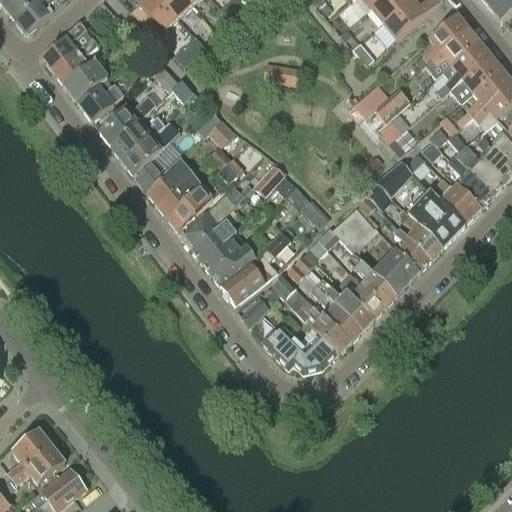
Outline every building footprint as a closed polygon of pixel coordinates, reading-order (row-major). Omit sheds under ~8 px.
[(0,0),(0,9),(5,15),(23,0),(0,0)] [(23,0),(5,15),(15,28),(26,19),(25,16),(40,3),(37,0),(23,0)] [(179,25),(154,0),(142,0),(146,3),(138,11),(164,39),(179,25)] [(193,12),(181,0),(154,0),(179,25),(193,12)] [(205,0),(181,0),(193,12),(205,0)] [(251,0),(246,0),(240,6),(247,14),(261,2),(259,0),(253,0),(252,1),(251,0)] [(358,0),(358,1),(370,15),(388,0),(358,0)] [(388,0),(370,15),(383,30),(412,6),(406,0),(388,0)] [(412,6),(383,30),(396,45),(441,7),(435,0),(433,0),(418,13),(412,6)] [(478,0),(487,10),(499,0),(478,0)] [(511,0),(499,0),(487,10),(501,28),(511,18),(511,0)] [(26,19),(15,28),(23,37),(26,35),(29,39),(66,8),(60,1),(47,12),(40,3),(25,16),(26,19)] [(247,14),(240,6),(236,1),(221,14),(234,28),(248,16),(247,14)] [(308,5),(314,13),(322,6),(318,1),(312,2),(308,5)] [(103,8),(92,17),(106,32),(116,23),(103,8)] [(421,74),(467,35),(456,22),(428,46),(434,53),(416,67),(421,74)] [(53,77),(77,57),(72,49),(86,36),(81,29),(66,43),(43,64),(53,77)] [(467,35),(421,74),(418,76),(424,83),(433,75),(439,81),(449,72),(479,49),(467,35)] [(131,38),(124,43),(135,56),(141,51),(131,38)] [(77,57),(53,77),(64,91),(88,71),(83,64),(98,51),(93,45),(77,57)] [(479,49),(449,72),(456,79),(435,96),(441,103),(451,95),(490,63),(479,49)] [(360,50),(352,56),(354,59),(365,72),(367,71),(373,66),(360,50)] [(501,76),(490,63),(451,95),(461,109),(472,100),(501,76)] [(88,71),(64,91),(77,107),(106,85),(98,74),(104,70),(99,64),(88,71)] [(156,83),(164,75),(156,65),(147,73),(156,83)] [(267,68),(265,85),(299,88),(301,71),(267,68)] [(164,75),(156,83),(169,99),(172,96),(171,95),(177,90),(164,75)] [(511,89),(501,76),(472,100),(478,107),(467,116),(468,117),(472,122),(511,89)] [(106,85),(77,107),(93,128),(113,112),(103,99),(112,93),(106,85)] [(177,90),(171,95),(172,96),(182,108),(193,100),(181,86),(177,90)] [(511,113),(511,89),(472,122),(473,122),(478,129),(489,120),(495,128),(511,113)] [(364,125),(389,103),(377,90),(348,116),(359,129),(364,125)] [(389,103),(364,125),(376,138),(390,125),(409,108),(399,96),(390,104),(389,103)] [(112,154),(138,128),(155,111),(148,103),(130,118),(126,113),(100,138),(112,154)] [(351,104),(345,109),(346,110),(349,114),(355,109),(351,105),(351,104)] [(455,127),(460,133),(473,122),(472,122),(468,117),(455,127)] [(501,126),(498,130),(511,143),(511,117),(502,128),(501,126)] [(201,136),(226,151),(237,133),(212,118),(201,136)] [(145,136),(138,128),(112,154),(124,167),(149,142),(151,142),(158,136),(159,137),(165,131),(165,130),(158,122),(150,128),(152,130),(145,136)] [(450,141),(453,139),(452,138),(456,135),(446,122),(439,127),(450,140),(450,141)] [(390,125),(376,138),(387,151),(394,145),(394,144),(402,138),(390,125)] [(168,128),(165,130),(165,131),(159,137),(158,136),(151,142),(149,142),(124,167),(148,200),(177,171),(176,170),(166,181),(152,165),(179,138),(168,128)] [(511,143),(498,130),(491,136),(499,144),(491,151),(511,171),(511,143)] [(446,143),(447,143),(441,135),(429,144),(432,148),(431,148),(437,153),(448,145),(446,143)] [(450,140),(447,143),(446,143),(448,145),(449,144),(460,158),(464,153),(453,139),(450,141),(450,140)] [(511,180),(511,171),(491,151),(484,144),(478,150),(485,158),(479,164),(504,189),(511,180)] [(394,145),(387,151),(398,163),(405,157),(394,145)] [(437,153),(431,148),(422,157),(431,168),(442,158),(437,153)] [(460,158),(452,164),(492,202),(504,189),(479,164),(465,152),(464,153),(460,158)] [(231,166),(220,154),(211,163),(221,174),(231,166)] [(418,159),(403,173),(412,181),(413,180),(412,179),(413,178),(419,185),(430,175),(423,168),(425,167),(418,159)] [(231,166),(221,174),(221,175),(216,179),(227,191),(243,177),(232,164),(231,166)] [(492,202),(452,164),(447,170),(461,183),(454,191),(480,215),(492,202)] [(177,171),(148,200),(157,212),(184,187),(191,180),(186,173),(183,176),(177,171)] [(274,193),(284,182),(275,173),(253,193),(263,204),(274,193)] [(412,181),(403,173),(380,195),(388,202),(412,181)] [(184,187),(157,212),(168,225),(193,199),(201,193),(201,192),(191,180),(184,187)] [(193,199),(168,225),(178,238),(205,212),(212,206),(207,200),(216,192),(209,185),(201,192),(201,193),(193,199)] [(440,208),(464,231),(476,218),(443,186),(437,192),(444,199),(439,205),(441,207),(440,208)] [(380,195),(376,190),(364,203),(366,205),(376,214),(378,217),(390,204),(388,202),(380,195)] [(307,205),(296,194),(288,203),(298,213),(307,205)] [(439,205),(430,196),(410,217),(406,213),(402,217),(407,221),(442,254),(464,231),(440,208),(441,207),(439,205)] [(204,219),(180,241),(191,254),(227,226),(224,223),(237,211),(225,199),(208,215),(204,219)] [(376,214),(366,205),(354,216),(377,238),(378,237),(375,234),(378,231),(369,221),(376,214)] [(377,238),(354,216),(332,237),(330,235),(328,237),(338,246),(339,244),(356,262),(360,258),(358,256),(377,238)] [(442,254),(407,221),(402,217),(398,221),(403,226),(402,228),(412,238),(406,244),(430,267),(442,254)] [(235,237),(227,226),(191,254),(200,266),(230,243),(235,237)] [(249,267),(220,290),(236,311),(265,287),(257,277),(268,268),(291,247),(281,236),(264,254),(255,262),(254,260),(249,267)] [(230,243),(200,266),(210,278),(246,251),(235,237),(230,243)] [(328,237),(316,248),(325,257),(338,246),(328,237)] [(430,267),(406,244),(399,237),(394,242),(401,249),(395,256),(419,279),(430,267)] [(325,257),(316,248),(306,257),(308,259),(306,260),(316,269),(317,268),(316,267),(325,257)] [(254,260),(246,251),(210,278),(220,290),(249,267),(254,260)] [(419,279),(395,256),(383,267),(395,278),(384,290),(397,303),(419,279)] [(304,280),(316,269),(306,260),(295,270),(304,280)] [(397,303),(384,290),(353,262),(347,268),(365,286),(361,291),(386,314),(397,303)] [(304,280),(295,270),(288,278),(297,288),(299,286),(305,281),(304,280)] [(283,282),(282,281),(271,293),(280,301),(296,318),(300,313),(306,307),(283,282)] [(361,291),(352,283),(347,288),(356,297),(350,302),(375,326),(386,314),(361,291)] [(322,287),(316,293),(363,338),(375,326),(350,302),(350,303),(346,299),(341,305),(322,287)] [(363,338),(316,293),(310,300),(329,318),(323,323),(352,350),(363,338)] [(254,311),(263,320),(268,314),(259,305),(254,311)] [(323,323),(306,307),(300,313),(309,322),(317,330),(311,336),(319,343),(337,360),(340,363),(352,350),(323,323)] [(263,320),(254,311),(241,322),(249,333),(263,320)] [(296,318),(304,327),(309,322),(300,313),(296,318)] [(305,357),(282,334),(277,340),(274,337),(263,348),(270,356),(269,357),(289,375),(293,370),(293,371),(305,357)] [(305,357),(293,371),(303,380),(323,376),(337,360),(319,343),(305,357)] [(12,485),(53,453),(39,436),(13,457),(21,467),(7,478),(0,469),(0,495),(13,486),(12,485)] [(13,486),(0,495),(0,498),(5,503),(19,492),(17,490),(30,480),(38,489),(65,468),(53,453),(12,485),(13,486)] [(37,511),(36,511),(64,511),(85,495),(70,476),(59,485),(56,481),(49,487),(52,491),(32,506),(37,511)]
